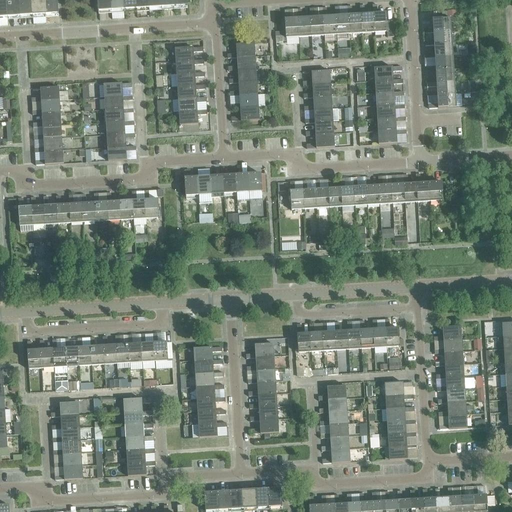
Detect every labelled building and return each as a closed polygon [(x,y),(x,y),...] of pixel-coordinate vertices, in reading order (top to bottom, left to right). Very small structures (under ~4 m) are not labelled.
[(18,0),(7,0),(6,0),(7,18),(20,17),(18,0)] [(31,0),(18,0),(20,17),(32,16),(31,0)] [(43,0),(31,0),(32,16),(45,15),(43,0)] [(43,0),(45,15),(57,14),(57,15),(58,15),(56,0),(43,0)] [(111,11),(110,0),(96,0),(98,12),(99,12),(111,11)] [(122,0),(110,0),(111,11),(123,10),(122,0)] [(135,0),(122,0),(123,10),(136,9),(135,0)] [(148,0),(135,0),(136,9),(149,9),(148,0)] [(160,0),(148,0),(149,9),(161,8),(160,0)] [(372,6),(373,16),(374,33),(386,32),(386,33),(387,33),(387,38),(393,38),(392,22),(386,22),(386,14),(385,14),(385,15),(377,15),(376,5),(372,6)] [(359,6),(360,16),(361,34),(374,33),(373,16),(364,16),(364,6),(359,6)] [(347,7),(347,17),(348,17),(349,35),(361,34),(360,16),(352,17),(351,7),(347,7)] [(334,8),(335,18),(336,35),(349,35),(348,17),(347,17),(339,18),(339,8),(334,8)] [(309,10),(310,20),(311,37),(324,36),(322,19),(314,19),(313,9),(309,10)] [(322,9),(322,19),(324,36),(336,35),(335,18),(327,18),(326,9),(322,9)] [(296,10),(297,20),(298,38),(311,37),(310,20),(302,20),(301,10),(296,10)] [(297,20),(289,21),(288,11),(284,11),(284,21),(285,33),(285,39),(286,39),(298,38),(297,20)] [(423,34),(433,34),(433,33),(451,32),(450,20),(450,19),(432,20),(432,21),(433,29),(423,30),(423,34)] [(424,47),(434,46),(451,45),(451,32),(433,33),(433,34),(434,42),(424,42),(424,47)] [(281,33),(275,33),(275,42),(287,42),(286,39),(285,39),(285,33),(281,33)] [(227,60),(237,59),(254,58),(254,45),(254,44),(236,46),(237,55),(227,55),(227,60)] [(425,59),(435,59),(452,57),(451,45),(434,46),(435,54),(425,55),(425,59)] [(476,47),(467,48),(468,56),(476,56),(476,47)] [(175,50),(176,63),(193,62),(193,61),(192,53),(202,53),(202,48),(193,49),(193,48),(187,49),(175,50),(174,50),(175,50)] [(426,72),(436,71),(453,70),(452,57),(435,59),(435,67),(425,68),(426,72)] [(228,72),(238,72),(238,71),(255,70),(254,58),(237,59),(237,67),(227,68),(228,72)] [(476,59),(468,60),(469,69),(477,69),(476,59)] [(176,63),(176,75),(194,74),(193,66),(203,65),(203,61),(193,61),(193,62),(176,63)] [(374,70),(375,82),(392,81),(392,73),(402,72),(401,68),(392,68),(373,69),(374,70)] [(229,85),(239,84),(256,83),(255,70),(238,71),(238,72),(238,80),(228,80),(229,85)] [(426,85),(436,84),(454,83),(453,70),(436,71),(436,79),(426,80),(426,85)] [(302,87),(312,86),(330,85),(329,73),(330,73),(330,72),(311,73),(311,74),(312,74),(312,82),(302,83),(302,87)] [(176,75),(177,88),(195,87),(195,86),(194,78),(204,78),(204,73),(194,74),(176,75)] [(375,82),(376,95),(393,94),(393,93),(393,85),(402,85),(402,80),(392,81),(375,82)] [(229,97),(239,97),(239,96),(257,95),(256,83),(239,84),(239,92),(229,93),(229,97)] [(427,97),(437,97),(437,96),(455,95),(454,83),(436,84),(437,92),(427,93),(427,97)] [(104,86),(104,99),(122,98),(122,97),(121,89),(131,89),(131,84),(122,85),(122,84),(103,86),(104,86)] [(303,100),(313,99),(331,98),(330,85),(312,86),(313,94),(303,95),(303,100)] [(478,85),(470,85),(471,94),(478,94),(478,85)] [(177,88),(178,100),(196,99),(195,91),(205,90),(205,86),(195,86),(195,87),(177,88)] [(31,103),(41,103),(59,101),(58,89),(58,88),(40,89),(40,90),(41,98),(31,99),(31,103)] [(376,95),(376,107),(394,106),(393,98),(403,97),(403,93),(393,93),(393,94),(376,95)] [(230,110),(240,109),(258,108),(257,95),(239,96),(239,97),(240,105),(230,106),(230,110)] [(437,96),(437,97),(438,105),(428,105),(428,110),(437,109),(456,108),(455,108),(455,95),(437,96)] [(104,99),(105,111),(123,110),(122,102),(132,101),(132,97),(122,97),(122,98),(104,99)] [(178,100),(179,113),(196,112),(196,104),(206,103),(206,98),(196,99),(178,100)] [(304,112),(314,112),(314,111),(331,110),(331,98),(313,99),(314,107),(304,108),(304,112)] [(32,116),(42,115),(59,114),(59,101),(41,103),(42,111),(32,112),(32,116)] [(165,101),(157,102),(158,115),(165,115),(165,101)] [(376,107),(377,120),(395,119),(394,110),(404,110),(404,105),(394,106),(376,107)] [(240,109),(241,117),(231,118),(231,122),(241,122),(259,121),(259,120),(258,108),(240,109)] [(105,111),(106,124),(123,123),(123,114),(133,114),(133,109),(123,110),(105,111)] [(305,125),(315,124),(332,123),(331,110),(314,111),(314,112),(314,120),(304,120),(305,125)] [(196,112),(179,113),(180,126),(179,126),(198,125),(198,124),(197,124),(197,116),(207,115),(206,111),(196,112)] [(33,129),(43,128),(60,127),(59,114),(42,115),(43,124),(33,124),(33,129)] [(377,120),(378,133),(395,131),(395,123),(405,122),(404,118),(395,119),(377,120)] [(106,124),(107,136),(124,135),(124,127),(134,126),(133,122),(123,123),(106,124)] [(305,137),(315,137),(315,136),(333,135),(332,123),(315,124),(315,132),(305,133),(305,137)] [(198,125),(179,126),(180,134),(198,132),(198,125)] [(34,141),(44,141),(44,140),(61,139),(60,127),(43,128),(43,136),(33,137),(34,141)] [(395,131),(378,133),(379,145),(378,145),(378,146),(397,144),(396,144),(396,136),(406,135),(405,131),(395,131)] [(107,136),(108,149),(125,148),(124,140),(134,139),(134,135),(124,135),(107,136)] [(315,136),(315,137),(316,145),(306,145),(306,150),(316,149),(316,150),(334,148),(333,135),(315,136)] [(34,154),(44,153),(62,152),(61,139),(44,140),(44,141),(44,149),(34,149),(34,154)] [(125,148),(108,149),(108,161),(108,162),(126,161),(126,160),(125,152),(135,152),(135,147),(125,148)] [(44,153),(45,161),(35,162),(35,166),(45,166),(63,165),(63,164),(62,152),(44,153)] [(260,175),(248,176),(249,193),(261,192),(261,193),(262,193),(261,174),(260,175)] [(428,175),(428,185),(429,185),(430,202),(442,201),(442,202),(443,202),(442,183),(441,183),(441,184),(433,184),(432,174),(428,175)] [(415,175),(416,185),(417,203),(430,202),(429,185),(428,185),(420,185),(420,175),(415,175)] [(248,176),(235,177),(236,194),(249,193),(248,176)] [(403,176),(403,186),(405,204),(417,203),(416,185),(408,186),(407,176),(403,176)] [(222,177),(210,178),(211,196),(224,195),(222,177)] [(235,177),(222,177),(224,195),(236,194),(235,177)] [(377,178),(378,188),(379,205),(392,204),(391,187),(382,187),(382,177),(377,178)] [(390,177),(391,187),(392,204),(405,204),(403,186),(395,187),(394,177),(390,177)] [(210,178),(197,179),(198,196),(211,196),(210,178)] [(365,179),(365,188),(366,188),(367,206),(379,205),(378,188),(370,188),(369,178),(365,179)] [(198,196),(197,179),(185,180),(185,179),(184,179),(185,198),(186,198),(186,197),(198,196)] [(352,179),(353,189),(354,207),(367,206),(366,188),(365,188),(357,189),(357,179),(352,179)] [(340,180),(340,190),(341,190),(342,207),(354,207),(353,189),(345,190),(344,180),(340,180)] [(315,182),(315,192),(316,209),(329,208),(328,191),(320,191),(319,181),(315,182)] [(327,181),(328,191),(329,208),(342,207),(341,190),(340,190),(332,190),(332,181),(327,181)] [(302,182),(303,192),(304,210),(316,209),(315,192),(307,192),(306,182),(302,182)] [(303,192),(294,193),(294,183),(289,183),(290,193),(291,211),(304,210),(303,192)] [(144,192),(144,202),(145,202),(146,219),(158,219),(159,219),(158,201),(157,201),(149,202),(148,192),(144,192)] [(119,194),(119,203),(121,221),(133,220),(132,203),(124,203),(123,193),(119,194)] [(131,193),(132,203),(133,220),(146,219),(145,202),(144,202),(136,202),(136,193),(131,193)] [(106,194),(107,204),(108,222),(121,221),(119,203),(111,204),(111,194),(106,194)] [(93,195),(94,205),(95,222),(108,222),(107,204),(99,205),(98,195),(93,195)] [(68,197),(69,207),(70,224),(83,223),(82,206),(73,206),(73,196),(68,197)] [(81,196),(82,206),(83,223),(95,222),(94,205),(86,205),(85,196),(81,196)] [(56,197),(56,207),(57,207),(58,225),(70,224),(69,207),(61,207),(60,197),(56,197)] [(43,198),(44,208),(45,225),(58,225),(57,207),(56,207),(48,208),(48,198),(43,198)] [(31,209),(23,209),(23,199),(18,200),(19,209),(18,209),(19,228),(20,228),(20,227),(33,226),(31,209)] [(31,199),(31,209),(33,226),(45,225),(44,208),(36,209),(35,199),(31,199)] [(212,215),(199,215),(199,225),(213,224),(212,215)] [(238,216),(227,217),(228,225),(239,224),(238,216)] [(250,216),(238,216),(239,224),(239,225),(251,224),(250,216)] [(393,230),(381,231),(381,240),(394,239),(393,230)] [(331,237),(318,237),(318,252),(332,251),(331,237)] [(109,249),(97,250),(98,259),(110,259),(109,249)] [(384,321),(385,331),(386,348),(399,347),(399,348),(398,329),(398,330),(389,330),(389,320),(384,321)] [(372,321),(372,331),(373,331),(374,349),(386,348),(385,331),(377,331),(376,321),(372,321)] [(359,322),(360,332),(361,350),(374,349),(373,331),(372,331),(364,332),(364,322),(359,322)] [(334,324),(335,334),(336,351),(348,350),(347,333),(339,333),(338,323),(334,324)] [(347,323),(347,333),(348,350),(361,350),(360,332),(352,333),(351,323),(347,323)] [(321,324),(322,334),(323,352),(336,351),(335,334),(326,334),(326,324),(321,324)] [(502,325),(503,338),(511,337),(511,324),(502,325)] [(309,325),(309,335),(310,335),(311,353),(323,352),(322,334),(314,335),(313,325),(309,325)] [(310,335),(309,335),(301,336),(301,326),(296,326),(297,335),(297,346),(298,354),(298,353),(311,353),(310,335)] [(433,342),(443,342),(461,341),(460,328),(460,327),(442,329),(443,337),(433,338),(433,342)] [(153,335),(153,345),(155,362),(167,361),(167,362),(168,362),(168,360),(167,344),(167,343),(166,343),(166,344),(158,344),(157,334),(153,335)] [(140,336),(141,345),(142,363),(155,362),(153,345),(145,345),(144,335),(140,336)] [(127,336),(128,346),(129,364),(142,363),(141,345),(133,346),(132,336),(127,336)] [(115,337),(116,347),(117,365),(129,364),(128,346),(120,347),(119,337),(115,337)] [(511,337),(503,338),(504,350),(511,349),(511,337)] [(90,339),(90,349),(91,349),(92,366),(104,365),(103,348),(95,348),(94,338),(90,339)] [(102,338),(103,348),(104,365),(117,365),(116,347),(107,348),(107,338),(102,338)] [(77,339),(78,349),(79,367),(92,366),(91,349),(90,349),(82,349),(82,339),(77,339)] [(65,340),(65,350),(66,368),(79,367),(78,349),(70,350),(69,340),(65,340)] [(39,342),(40,352),(41,369),(54,368),(53,351),(44,351),(44,341),(39,342)] [(52,341),(53,351),(54,368),(66,368),(65,350),(57,351),(56,341),(52,341)] [(434,355),(444,354),(462,353),(461,341),(443,342),(444,350),(434,351),(434,355)] [(40,352),(32,352),(31,342),(27,342),(28,352),(27,352),(28,370),(29,370),(41,369),(40,352)] [(246,360),(256,359),(273,358),(272,346),(273,345),(254,346),(254,347),(255,347),(255,355),(245,355),(246,360)] [(194,350),(194,363),(212,362),(212,361),(211,353),(221,353),(221,348),(212,349),(212,348),(193,350),(194,350)] [(435,368),(445,367),(462,366),(462,353),(444,354),(445,363),(435,363),(435,368)] [(246,372),(256,372),(274,370),(273,358),(256,359),(256,367),(246,368),(246,372)] [(194,363),(195,375),(213,374),(212,366),(222,365),(222,361),(212,361),(212,362),(194,363)] [(436,380),(446,380),(446,379),(463,378),(462,366),(445,367),(445,375),(435,376),(436,380)] [(304,367),(296,367),(297,378),(305,377),(304,369),(304,367)] [(247,385),(257,384),(275,383),(274,370),(256,372),(257,380),(247,381),(247,385)] [(195,375),(196,388),(213,387),(213,386),(213,378),(223,378),(223,373),(213,374),(195,375)] [(436,393),(446,392),(464,391),(463,378),(446,379),(446,380),(446,388),(436,388),(436,393)] [(67,382),(55,383),(55,393),(68,392),(67,383),(67,382)] [(76,383),(67,383),(68,392),(77,391),(76,383)] [(248,398),(258,397),(275,396),(275,383),(257,384),(258,393),(248,393),(248,398)] [(384,385),(385,398),(403,396),(402,388),(412,387),(412,383),(402,384),(402,383),(384,384),(384,385)] [(196,388),(197,400),(214,399),(214,391),(224,390),(223,386),(213,386),(213,387),(196,388)] [(318,402),(328,401),(345,400),(345,387),(327,388),(328,397),(318,397),(318,402)] [(437,405),(447,405),(465,403),(464,391),(446,392),(447,400),(437,401),(437,405)] [(249,410),(259,410),(259,409),(276,408),(275,396),(258,397),(258,405),(249,406),(249,410)] [(385,398),(386,410),(404,409),(403,401),(413,400),(413,396),(403,396),(385,398)] [(197,400),(197,413),(215,412),(214,403),(224,403),(224,398),(214,399),(197,400)] [(123,401),(124,414),(142,413),(141,404),(151,404),(151,399),(141,400),(123,401),(123,402),(123,401)] [(319,414),(329,414),(346,413),(345,400),(328,401),(328,409),(318,410),(319,414)] [(51,418),(61,418),(78,417),(77,404),(78,404),(78,403),(59,405),(60,405),(60,413),(50,414),(51,418)] [(438,418),(448,417),(465,416),(465,403),(447,405),(448,413),(438,414),(438,418)] [(250,423),(260,422),(277,421),(276,408),(259,409),(259,410),(259,418),(249,418),(250,423)] [(386,410),(387,423),(404,422),(404,421),(404,413),(414,413),(413,408),(404,409),(386,410)] [(197,413),(198,425),(216,424),(215,416),(225,415),(225,411),(215,412),(197,413)] [(124,414),(125,426),(142,425),(142,417),(152,416),(152,412),(142,413),(124,414)] [(320,427),(329,426),(347,425),(346,413),(329,414),(329,422),(319,423),(320,427)] [(448,417),(449,425),(439,426),(439,431),(448,430),(467,429),(467,428),(466,428),(465,416),(448,417)] [(52,431),(61,430),(79,429),(78,417),(61,418),(61,426),(51,427),(52,431)] [(260,422),(260,430),(250,431),(250,435),(260,435),(264,435),(270,434),(278,434),(278,433),(277,421),(260,422)] [(387,423),(388,435),(405,434),(405,426),(415,425),(414,421),(404,421),(404,422),(387,423)] [(216,424),(198,425),(199,438),(198,438),(198,439),(217,438),(217,437),(216,437),(216,429),(226,428),(226,424),(216,424)] [(125,426),(126,439),(143,438),(143,430),(153,429),(152,425),(142,425),(125,426)] [(320,440),(330,439),(348,438),(347,425),(329,426),(330,435),(320,435),(320,440)] [(52,444),(62,443),(80,442),(79,429),(61,430),(62,439),(52,439),(52,444)] [(388,435),(388,448),(406,447),(406,446),(405,438),(415,438),(415,433),(405,434),(388,435)] [(374,436),(369,436),(370,449),(379,448),(378,435),(374,436)] [(0,436),(0,457),(9,457),(9,449),(7,449),(6,436),(0,436)] [(126,439),(127,452),(144,451),(144,450),(144,442),(153,442),(153,437),(143,438),(126,439)] [(321,452),(331,452),(331,451),(348,450),(348,438),(330,439),(331,447),(321,448),(321,452)] [(53,456),(63,456),(63,455),(81,454),(80,442),(62,443),(63,451),(53,452),(53,456)] [(406,447),(388,448),(384,448),(385,461),(389,461),(407,460),(407,459),(406,451),(416,450),(416,446),(406,446),(406,447)] [(127,452),(127,464),(145,463),(144,455),(154,454),(154,450),(144,450),(144,451),(127,452)] [(331,451),(331,452),(332,460),(322,460),(322,465),(331,464),(331,465),(350,464),(350,463),(349,463),(348,450),(331,451)] [(113,453),(105,454),(105,462),(113,461),(113,453)] [(54,469),(64,468),(81,467),(81,454),(63,455),(63,456),(64,464),(54,464),(54,469)] [(145,463),(127,464),(128,477),(146,476),(145,467),(155,467),(155,462),(145,463)] [(64,468),(64,476),(54,477),(55,481),(64,481),(83,480),(83,479),(82,479),(81,467),(64,468)] [(472,488),(473,498),(473,511),(487,511),(487,507),(486,497),(486,496),(485,496),(486,497),(477,497),(476,487),(472,488)] [(459,488),(460,498),(461,511),(473,511),(473,498),(464,498),(464,488),(459,488)] [(280,490),(267,491),(268,508),(281,507),(281,508),(282,508),(281,497),(280,489),(280,490)] [(447,489),(447,499),(448,499),(448,511),(461,511),(460,498),(452,499),(451,489),(447,489)] [(434,490),(435,500),(435,511),(448,511),(448,499),(447,499),(439,500),(439,490),(434,490)] [(255,491),(242,492),(243,510),(256,509),(255,491)] [(267,491),(255,491),(256,509),(268,508),(267,491)] [(409,492),(410,502),(410,511),(423,511),(422,501),(414,501),(413,491),(409,492)] [(422,491),(422,501),(423,511),(435,511),(435,500),(427,500),(426,491),(422,491)] [(242,492),(229,493),(231,510),(243,510),(242,492)] [(396,492),(397,502),(397,511),(410,511),(410,502),(402,502),(401,492),(396,492)] [(229,493),(217,494),(218,511),(231,510),(229,493)] [(384,493),(385,503),(385,511),(397,511),(397,502),(389,503),(388,493),(384,493)] [(218,511),(217,494),(204,494),(204,511),(205,511),(206,511),(218,511)] [(371,494),(372,504),(372,511),(385,511),(385,503),(376,504),(376,494),(371,494)] [(346,496),(347,506),(347,511),(360,511),(360,505),(359,505),(351,505),(351,495),(346,496)] [(359,495),(359,505),(360,505),(360,511),(372,511),(372,504),(364,504),(363,495),(359,495)] [(287,496),(281,497),(282,508),(281,508),(281,510),(287,510),(287,511),(296,511),(296,509),(295,499),(287,499),(287,496)] [(334,496),(334,506),(334,511),(347,511),(347,506),(339,506),(338,496),(334,496)] [(321,497),(322,507),(322,511),(334,511),(334,506),(326,507),(325,497),(321,497)] [(494,497),(486,497),(487,507),(495,507),(494,497)] [(322,511),(322,507),(314,508),(313,498),(308,498),(309,507),(308,511),(322,511)]
